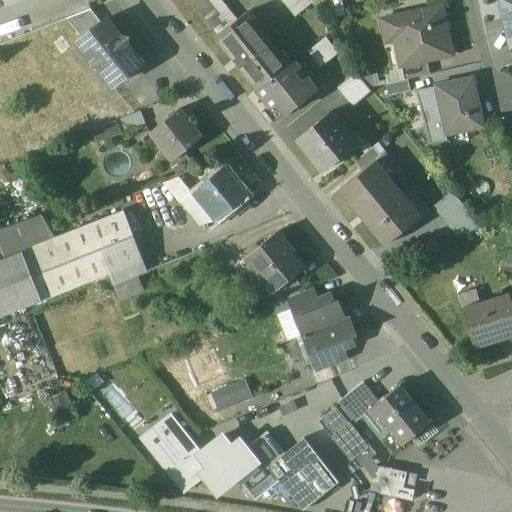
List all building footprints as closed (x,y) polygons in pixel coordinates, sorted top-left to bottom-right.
[(237,18),(222,0),(191,0),(218,33),(237,18)] [(312,0),(280,0),(295,17),(313,1),(312,0)] [(511,0),(501,0),(505,18),(509,17),(511,30),(511,0)] [(440,5),(382,19),(386,39),(394,37),(401,64),(426,58),(451,52),(440,5)] [(90,9),(67,18),(82,37),(101,22),(90,9)] [(218,33),(215,36),(257,88),(272,76),(273,78),(289,65),(245,11),(218,33)] [(120,34),(106,18),(101,22),(82,37),(77,41),(111,85),(141,61),(127,44),(128,43),(129,34),(121,33),(120,34)] [(315,44),(326,60),(338,51),(328,36),(315,44)] [(426,58),(401,64),(404,80),(408,79),(430,74),(426,58)] [(289,65),(273,78),(272,76),(257,88),(255,90),(276,117),(314,87),(294,62),(289,65)] [(356,72),(337,87),(352,105),(370,90),(356,72)] [(472,77),(435,85),(436,86),(446,135),(481,128),(473,94),(476,93),(472,77)] [(404,80),(387,83),(390,96),(411,91),(408,79),(404,80)] [(448,141),(446,135),(436,86),(415,91),(430,145),(448,141)] [(180,109),(151,131),(173,159),(202,137),(180,109)] [(329,110),(296,136),(322,168),(354,143),(329,110)] [(140,111),(116,121),(121,133),(144,123),(140,111)] [(116,121),(91,130),(96,143),(121,133),(116,121)] [(373,146),(354,161),(362,171),(376,159),(381,155),(373,146)] [(421,216),(376,159),(362,171),(339,189),(385,245),(421,216)] [(224,168),(198,190),(221,218),(249,195),(242,187),(240,188),(224,168)] [(198,190),(181,203),(200,226),(216,222),(221,218),(198,190)] [(452,191),(433,206),(457,235),(481,227),(452,191)] [(126,210),(25,251),(44,300),(110,273),(115,284),(139,274),(148,270),(126,210)] [(294,245),(283,232),(249,260),(276,293),(278,291),(297,276),(309,266),(292,246),(294,245)] [(511,249),(498,253),(505,274),(511,272),(511,249)] [(25,251),(0,261),(0,317),(44,300),(25,251)] [(139,274),(115,284),(121,299),(145,290),(139,274)] [(297,276),(278,291),(283,298),(307,289),(297,276)] [(313,287),(288,297),(292,308),(318,298),(313,287)] [(318,298),(292,308),(303,334),(345,317),(345,316),(338,300),(334,301),(331,293),(318,298)] [(511,300),(509,293),(462,308),(474,348),(511,335),(511,300)] [(345,317),(303,334),(296,336),(306,362),(313,359),(313,360),(343,348),(355,343),(352,334),(356,333),(349,315),(345,316),(345,317)] [(343,348),(313,360),(318,371),(348,359),(343,348)] [(368,379),(349,395),(357,404),(375,389),(368,379)] [(245,380),(212,394),(219,409),(252,396),(245,380)] [(434,422),(403,383),(383,398),(371,408),(372,410),(379,419),(383,415),(395,430),(384,438),(394,452),(405,443),(407,445),(434,422)] [(375,389),(357,404),(366,415),(372,410),(371,408),(383,398),(375,389)] [(54,393),(58,422),(74,419),(70,391),(54,393)] [(357,404),(349,395),(338,404),(354,424),(366,415),(357,404)] [(334,439),(351,426),(336,407),(319,420),(334,439)] [(185,489),(203,475),(210,469),(198,454),(173,421),(148,440),(185,489)] [(268,432),(247,448),(258,462),(237,478),(255,501),(280,481),(303,511),(340,482),(305,438),(285,454),(268,432)] [(222,436),(198,454),(210,469),(203,475),(218,493),(237,478),(258,462),(247,448),(240,439),(231,446),(222,436)] [(376,454),(369,444),(352,457),(360,467),(376,454)] [(408,472),(377,465),(374,480),(385,483),(383,494),(413,501),(416,490),(405,487),(408,472)]
